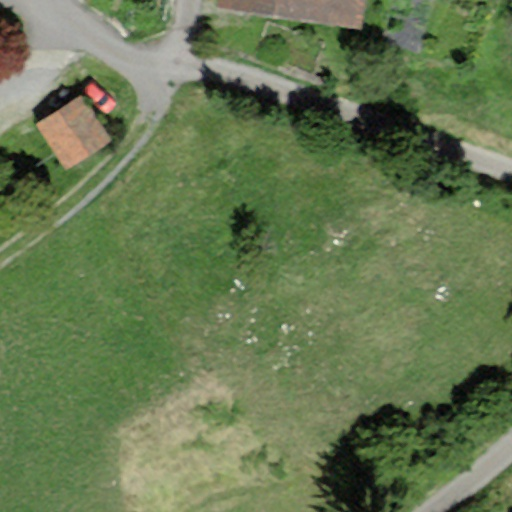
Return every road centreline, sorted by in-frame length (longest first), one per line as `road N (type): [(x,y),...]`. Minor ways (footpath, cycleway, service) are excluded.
road 1 (unclassified): [(171,66),(249,79),(511,170)]
road 2 (unclassified): [(0,256),(132,145),(161,102),(171,66)]
road 3 (unclassified): [(47,0),(113,48),(171,66)]
